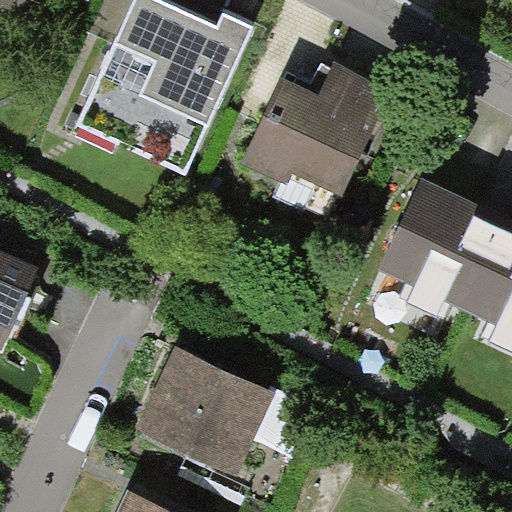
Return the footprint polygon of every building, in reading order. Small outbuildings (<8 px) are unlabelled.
[(0,0),(0,7),(22,18),(30,0),(0,0)] [(194,175),(254,38),(222,23),(214,40),(137,6),(83,127),(194,175)] [(334,212),(391,97),(334,69),(316,104),(285,89),(246,169),(334,212)] [(511,342),(511,228),(427,190),(384,286),(511,342)] [(35,290),(38,284),(0,267),(0,346),(9,350),(12,343),(35,290)] [(236,486),(270,404),(174,364),(140,447),(236,486)]
